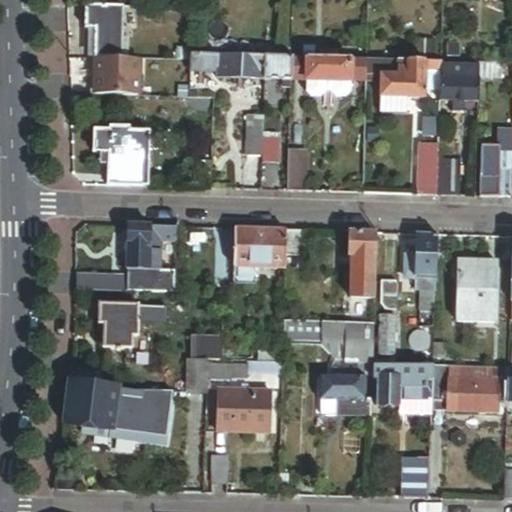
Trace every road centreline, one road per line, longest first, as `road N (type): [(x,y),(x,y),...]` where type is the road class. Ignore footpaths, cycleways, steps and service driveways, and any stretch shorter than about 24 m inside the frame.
road 1 (residential): [(511,219),(23,207)]
road 2 (tertiary): [(23,207),(15,427),(0,490)]
road 3 (tertiary): [(15,0),(23,207)]
